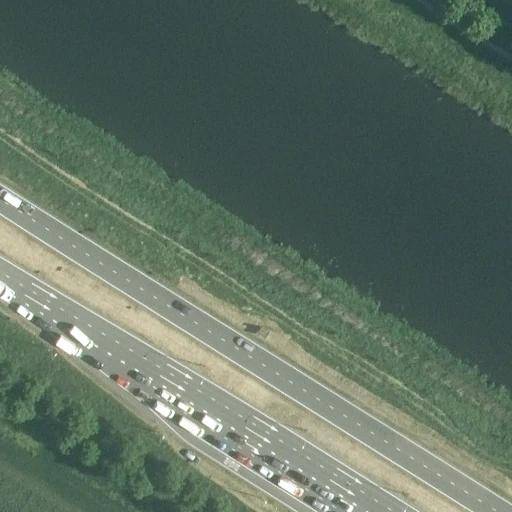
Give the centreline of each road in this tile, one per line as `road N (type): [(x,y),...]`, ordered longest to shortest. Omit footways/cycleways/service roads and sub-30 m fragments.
road 1 (trunk): [(495,511),(0,201)]
road 2 (trunk): [(0,272),(389,511)]
